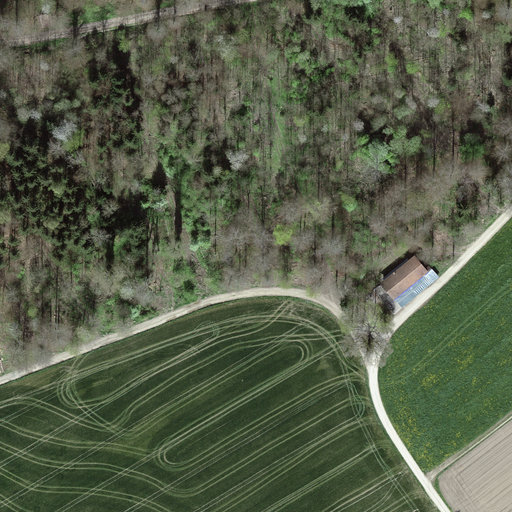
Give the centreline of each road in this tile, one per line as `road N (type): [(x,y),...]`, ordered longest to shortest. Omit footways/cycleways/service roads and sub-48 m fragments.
road 1 (track): [(0,380),(202,303),(266,291),(300,293),(334,308),(362,343),(373,380)]
road 2 (residential): [(511,209),(390,330),(373,370),(385,420),(445,511)]
road 3 (track): [(334,308),(257,63),(246,0)]
road 4 (residential): [(0,41),(245,0)]
